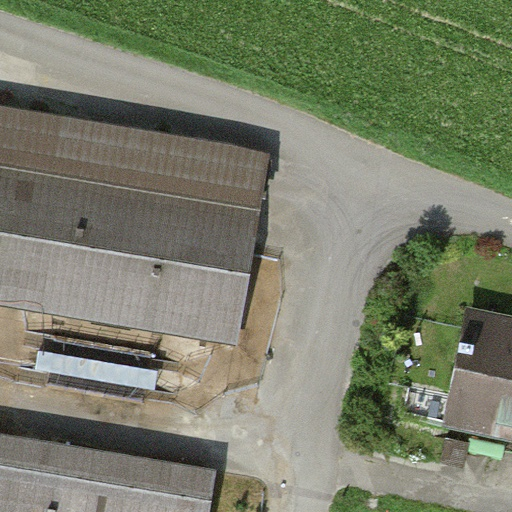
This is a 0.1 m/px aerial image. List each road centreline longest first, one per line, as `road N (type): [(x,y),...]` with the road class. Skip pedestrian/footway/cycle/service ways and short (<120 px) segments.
road 1 (track): [(0,34),(511,221)]
road 2 (track): [(310,511),(360,164)]
road 3 (unknown): [(0,400),(318,459)]
